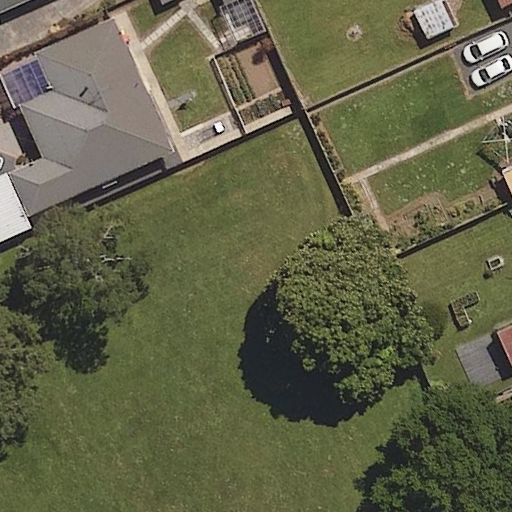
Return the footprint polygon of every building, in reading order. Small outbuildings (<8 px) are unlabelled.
[(0,0),(0,8),(18,0),(0,0)] [(449,0),(437,0),(394,16),(403,41),(432,30),(435,37),(459,28),(449,0)] [(173,147),(113,13),(35,48),(53,87),(20,102),(44,156),(10,171),(28,212),(173,147)] [(511,53),(511,21),(467,41),(479,67),(511,53)] [(9,182),(0,186),(0,237),(29,224),(9,182)] [(511,329),(503,333),(511,352),(511,329)]
